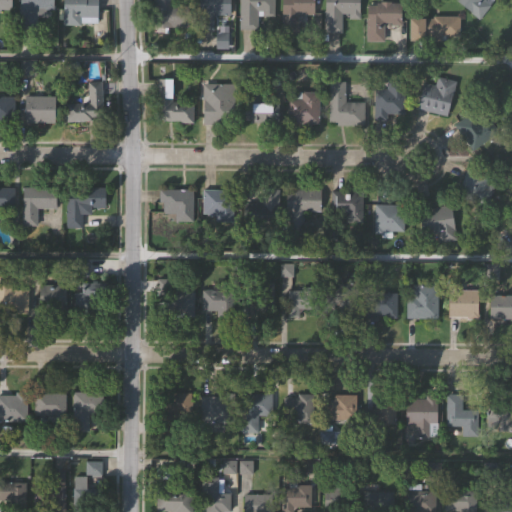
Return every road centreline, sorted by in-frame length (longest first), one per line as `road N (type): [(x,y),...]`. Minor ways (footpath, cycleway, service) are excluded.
road 1 (residential): [(125,511),(123,0)]
road 2 (residential): [(506,352),(0,350)]
road 3 (residential): [(422,156),(0,152)]
